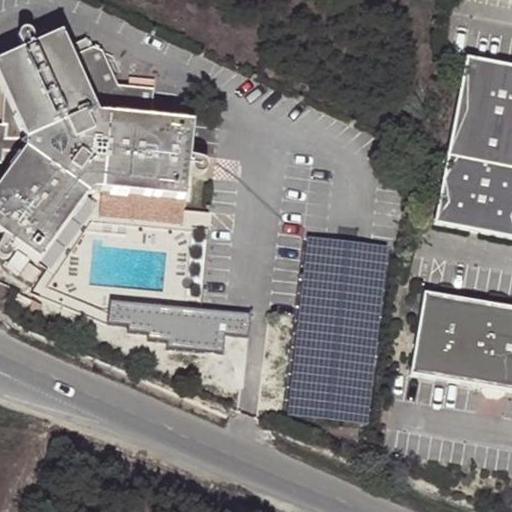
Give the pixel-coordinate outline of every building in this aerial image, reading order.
[(33,47),(0,63),(0,95),(1,97),(0,103),(0,240),(1,241),(35,265),(82,197),(93,193),(101,194),(183,202),(186,176),(186,168),(191,126),(148,121),(151,91),(126,89),(116,88),(100,52),(93,51),(88,53),(84,43),(65,51),(58,37),(48,42),(43,32),(29,39),(33,47)] [(511,237),(511,65),(464,56),(432,222),(511,237)] [(126,89),(151,91),(152,83),(127,80),(126,89)] [(183,202),(101,194),(98,217),(180,225),(183,202)] [(511,396),(511,311),(421,296),(407,378),(511,396)] [(31,304),(16,298),(11,309),(27,316),(31,304)] [(249,316),(107,305),(106,326),(132,328),(131,337),(147,338),(147,346),(167,347),(166,355),(219,359),(221,340),(247,342),(249,316)]
